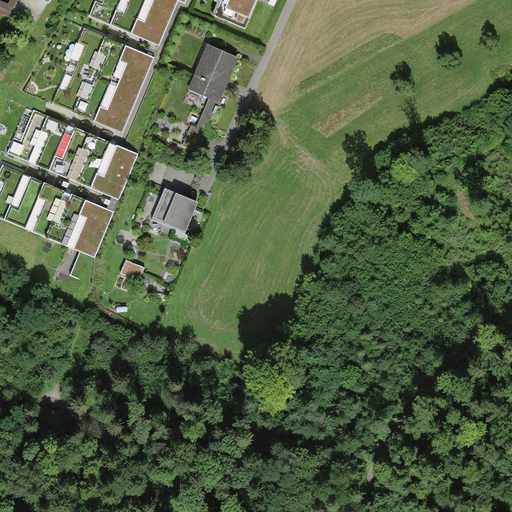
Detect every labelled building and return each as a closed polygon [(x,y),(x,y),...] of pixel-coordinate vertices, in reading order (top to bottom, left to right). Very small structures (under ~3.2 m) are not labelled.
[(0,0),(0,13),(10,17),(17,22),(20,17),(11,11),(18,0),(10,0),(8,3),(0,0)] [(186,0),(96,0),(90,17),(114,27),(134,35),(155,44),(159,45),(178,0),(185,4),(186,0)] [(220,0),(214,16),(245,29),(257,0),(220,0)] [(109,39),(85,29),(52,105),(77,116),(97,124),(118,133),(123,135),(155,58),(150,56),(129,47),(109,39)] [(198,151),(238,59),(208,46),(189,89),(210,98),(197,130),(191,127),(184,145),(198,151)] [(119,200),(138,154),(113,144),(72,127),(26,107),(7,153),(32,164),(73,181),(114,198),(119,200)] [(0,218),(95,259),(114,212),(110,210),(68,193),(31,177),(2,165),(0,170),(0,218)] [(186,232),(198,204),(165,191),(154,219),(186,232)] [(144,269),(126,261),(121,274),(139,282),(144,269)]
